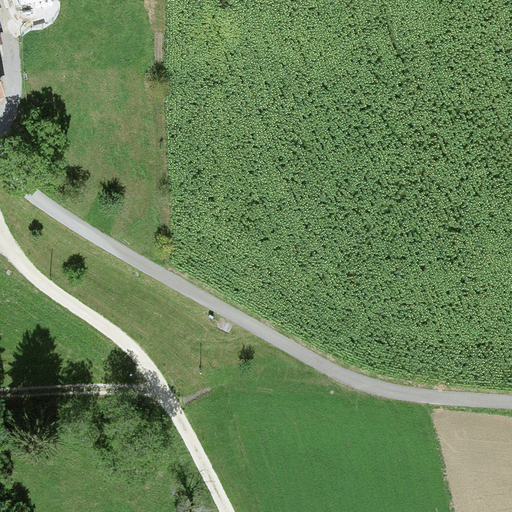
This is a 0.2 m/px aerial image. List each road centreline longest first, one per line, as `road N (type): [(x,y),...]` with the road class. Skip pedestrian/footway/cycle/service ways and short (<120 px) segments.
road 1 (track): [(0,160),(59,213),(361,383),(511,402)]
road 2 (track): [(226,511),(135,346),(17,265),(0,233)]
road 3 (track): [(0,396),(127,386),(179,421)]
